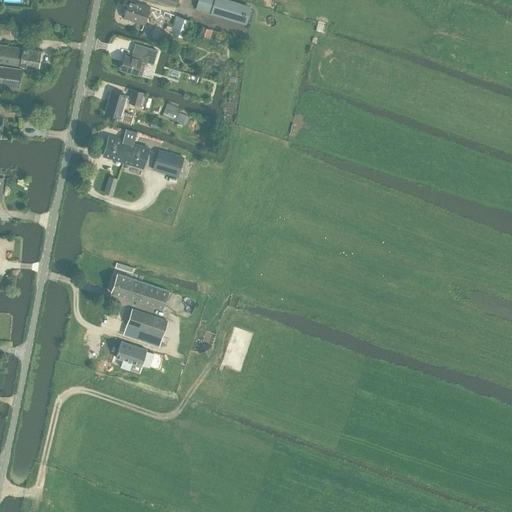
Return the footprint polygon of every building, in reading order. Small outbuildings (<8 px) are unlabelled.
[(144,24),(150,7),(129,0),(124,17),(144,24)] [(245,23),(250,7),(227,0),(198,0),(196,8),(245,23)] [(0,32),(10,34),(11,26),(0,23),(0,32)] [(201,26),(195,42),(207,46),(212,30),(201,26)] [(125,55),(121,69),(141,75),(145,62),(147,56),(155,58),(158,50),(135,43),(131,57),(125,55)] [(0,62),(38,69),(41,51),(0,44),(0,62)] [(0,86),(18,89),(20,69),(0,66),(0,86)] [(133,90),(129,102),(139,105),(143,93),(133,90)] [(108,103),(105,112),(118,116),(117,120),(127,123),(131,124),(131,123),(131,122),(133,114),(122,111),(127,95),(111,91),(108,103)] [(179,122),(182,114),(165,107),(162,115),(179,122)] [(109,136),(103,156),(123,162),(129,142),(133,143),(136,133),(126,130),(123,140),(109,136)] [(129,142),(123,162),(143,168),(149,148),(133,143),(129,142)] [(183,157),(159,150),(155,163),(179,170),(183,157)] [(163,309),(169,291),(118,273),(111,292),(163,309)] [(159,345),(167,321),(138,311),(131,310),(124,334),(159,345)] [(151,367),(156,353),(148,351),(148,350),(148,349),(147,350),(123,342),(123,341),(117,358),(118,358),(118,357),(124,359),(122,366),(131,369),(134,362),(143,366),(144,367),(144,365),(151,367)]
